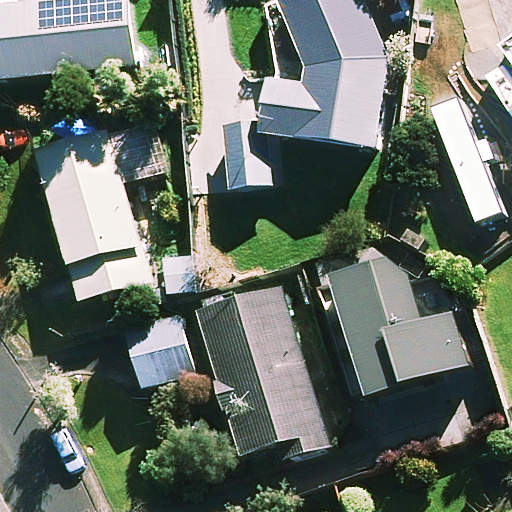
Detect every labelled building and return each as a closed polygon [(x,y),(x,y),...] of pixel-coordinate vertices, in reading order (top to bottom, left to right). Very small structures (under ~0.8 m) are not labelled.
[(307,98),(279,97),(275,156),(386,163),(393,67),(364,0),(308,0),(285,10),(309,67),(307,98)] [(0,94),(141,77),(132,4),(0,19),(0,94)] [(511,61),(484,85),(511,120),(511,61)] [(0,152),(18,155),(22,124),(0,120),(0,152)] [(268,132),(228,138),(238,205),(278,200),(268,132)] [(150,176),(138,136),(42,165),(87,315),(158,293),(125,183),(150,176)] [(479,388),(452,299),(386,259),(321,279),(360,411),(375,407),(378,418),(479,388)] [(201,302),(198,264),(170,266),(172,304),(201,302)] [(336,457),(285,298),(205,323),(252,470),(283,460),(287,472),(336,457)] [(198,383),(179,326),(131,341),(149,398),(198,383)]
